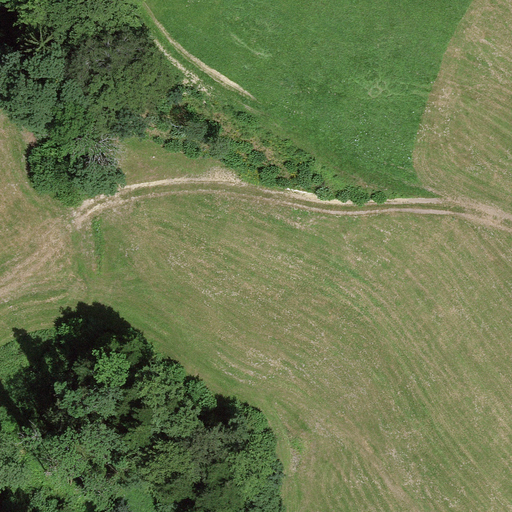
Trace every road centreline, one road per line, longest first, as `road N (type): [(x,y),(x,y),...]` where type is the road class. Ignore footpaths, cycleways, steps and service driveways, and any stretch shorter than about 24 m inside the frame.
road 1 (track): [(511,224),(441,205),(333,208),(257,191),(163,188),(107,197)]
road 2 (track): [(441,205),(217,89),(176,56),(132,0)]
road 3 (track): [(0,288),(107,197)]
